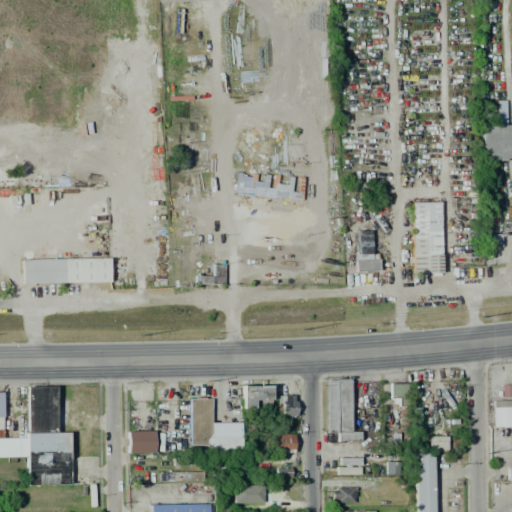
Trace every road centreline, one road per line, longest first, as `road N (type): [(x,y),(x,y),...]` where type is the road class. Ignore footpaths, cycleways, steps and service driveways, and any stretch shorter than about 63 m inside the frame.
road 1 (primary): [(511,340),(316,360),(0,364)]
road 2 (residential): [(475,346),(475,511)]
road 3 (residential): [(316,360),(315,511)]
road 4 (residential): [(117,362),(117,511)]
